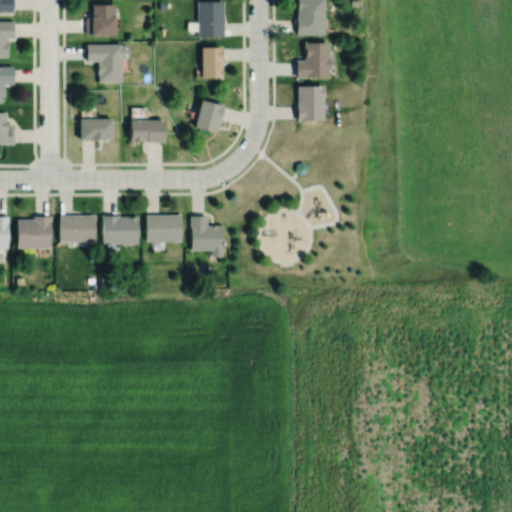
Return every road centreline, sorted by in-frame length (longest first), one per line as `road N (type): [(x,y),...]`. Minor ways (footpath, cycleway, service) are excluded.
road 1 (residential): [(0,178),(205,177),(248,145)]
road 2 (residential): [(48,0),(49,178)]
road 3 (residential): [(248,145),(258,114),(257,0)]
